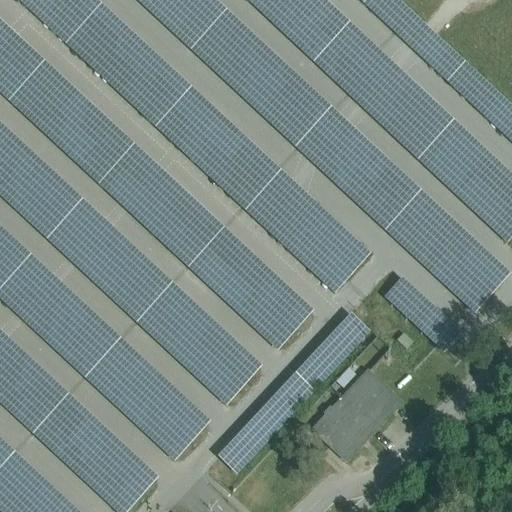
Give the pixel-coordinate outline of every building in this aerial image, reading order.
[(91,0),(12,0),(258,229),(332,298),(369,258),(295,189),(91,0)] [(131,0),(306,163),(472,318),(509,279),(329,111),(209,0),(131,0)] [(319,0),(242,0),(344,95),(507,248),(511,242),(511,180),(381,57),(319,0)] [(394,0),(355,0),(403,45),(511,146),(511,109),(429,32),(394,0)] [(0,22),(0,95),(122,209),(279,355),(316,315),(159,170),(12,33),(0,22)] [(0,200),(70,266),(226,410),(262,371),(106,226),(0,127),(0,200)] [(0,304),(18,321),(175,467),(212,427),(55,282),(0,230),(0,304)] [(401,282),(382,301),(435,351),(441,356),(460,337),(401,282)] [(217,460),(236,478),(369,334),(350,316),(217,460)] [(0,408),(111,511),(131,511),(159,482),(3,338),(0,334),(0,408)] [(367,375),(312,433),(345,464),(400,406),(367,375)] [(0,511),(74,511),(0,442),(0,511)]
